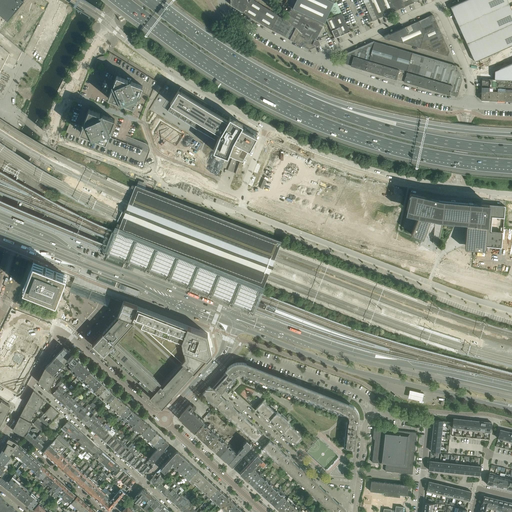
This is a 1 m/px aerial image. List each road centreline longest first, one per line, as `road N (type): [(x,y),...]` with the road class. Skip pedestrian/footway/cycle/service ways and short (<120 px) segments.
road 1 (motorway): [(122,0),(214,66),(305,116),(429,154),(511,165)]
road 2 (unclassified): [(511,311),(241,210),(241,191)]
road 3 (secondary): [(233,325),(357,372),(511,409)]
road 4 (unclassified): [(0,293),(46,134),(106,25)]
road 5 (secondary): [(511,398),(359,361),(236,316)]
road 6 (secondary): [(236,316),(0,222)]
road 7 (secondary): [(0,230),(233,325)]
road 8 (motorway): [(511,150),(400,132),(303,98)]
road 9 (motorway): [(511,135),(426,126),(303,98)]
road 10 (unclassified): [(267,130),(361,167),(456,188)]
road 11 (motorway): [(303,98),(146,0)]
road 12 (unclassified): [(267,130),(127,40)]
road 13 (unclassified): [(319,61),(468,106)]
road 14 (residential): [(31,382),(141,479)]
road 15 (residential): [(418,511),(428,424),(376,405)]
road 16 (residential): [(376,405),(251,356)]
road 17 (residential): [(158,417),(59,331)]
road 18 (residential): [(102,511),(5,428)]
road 19 (unclassified): [(225,189),(158,154),(145,123),(129,118)]
